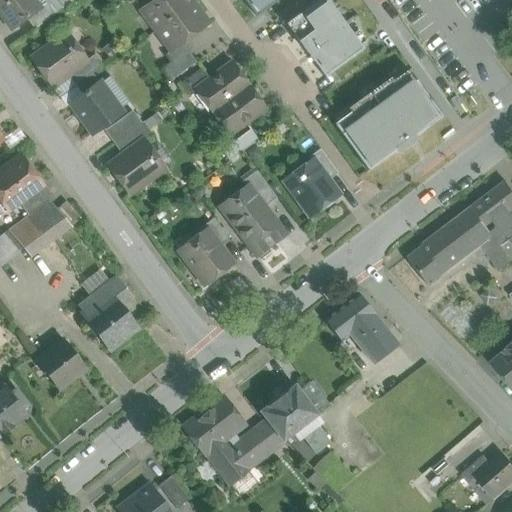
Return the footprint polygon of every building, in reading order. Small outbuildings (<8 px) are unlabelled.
[(0,0),(0,12),(12,29),(26,19),(39,10),(38,9),(46,3),(44,0),(0,0)] [(189,0),(155,0),(141,10),(156,31),(192,4),(189,0)] [(248,0),(243,0),(256,17),(279,0),(272,0),(257,11),(248,0)] [(248,0),(257,11),(272,0),(248,0)] [(316,58),(313,60),(312,61),(325,78),(364,50),(327,0),(319,0),(286,25),(299,42),(314,31),(305,18),(325,4),(358,48),(326,72),(316,58)] [(46,3),(38,9),(39,10),(26,19),(34,30),(55,14),(47,3),(46,3)] [(192,4),(156,31),(171,51),(181,44),(207,25),(192,4)] [(358,48),(325,4),(305,18),(314,31),(299,42),(313,60),(316,58),(326,72),(358,48)] [(51,87),(67,76),(87,61),(78,49),(70,48),(62,37),(31,60),(51,87)] [(196,63),(181,44),(171,51),(166,55),(171,63),(162,70),(170,82),(196,63)] [(94,55),(87,61),(67,76),(75,86),(103,66),(94,55)] [(209,81),(196,90),(196,91),(212,113),(248,86),(232,64),(209,81)] [(200,69),(179,84),(189,97),(196,91),(196,90),(209,81),(200,69)] [(413,134),(416,137),(443,118),(409,70),(392,82),(390,79),(348,110),(350,113),(334,125),(368,172),(396,152),(394,148),(370,166),(345,131),(412,82),(437,117),(413,134)] [(413,134),(437,117),(412,82),(345,131),(370,166),(394,148),(396,152),(397,153),(417,139),(416,137),(413,134)] [(100,83),(70,104),(92,134),(122,112),(100,83)] [(248,86),(212,113),(228,135),(264,108),(248,86)] [(132,111),(105,131),(114,144),(142,124),(141,124),(132,111)] [(142,124),(114,144),(123,156),(144,141),(152,135),(143,122),(141,124),(142,124)] [(19,129),(2,140),(10,150),(26,138),(19,129)] [(251,130),(222,151),(229,161),(258,140),(251,130)] [(309,158),(320,150),(311,137),(300,145),(309,158)] [(123,156),(108,167),(128,194),(159,172),(152,162),(153,153),(144,141),(123,156)] [(338,174),(320,150),(309,158),(311,161),(312,160),(327,181),(338,174)] [(41,186),(20,157),(0,171),(0,196),(6,192),(8,194),(10,192),(18,203),(39,187),(41,186)] [(311,161),(300,169),(298,178),(288,185),(311,216),(338,196),(327,181),(312,160),(311,161)] [(277,198),(256,171),(242,182),(246,187),(247,186),(264,208),(277,198)] [(511,190),(506,182),(472,208),(502,247),(510,241),(511,244),(511,215),(510,213),(511,211),(511,190)] [(264,208),(247,186),(246,187),(236,195),(235,203),(224,212),(257,256),(276,242),(268,232),(277,225),(264,208)] [(39,187),(18,203),(28,216),(49,201),(39,187)] [(18,203),(10,192),(8,194),(6,192),(0,196),(0,198),(8,210),(18,203)] [(28,216),(7,231),(23,249),(29,257),(44,246),(72,226),(57,209),(49,201),(28,216)] [(81,219),(66,201),(57,209),(72,226),(81,219)] [(472,208),(406,258),(428,287),(481,246),(501,271),(511,262),(511,259),(502,247),(472,208)] [(229,239),(214,218),(203,227),(205,230),(206,230),(219,247),(229,239)] [(268,232),(276,242),(285,236),(277,225),(268,232)] [(219,247),(206,230),(205,230),(193,239),(192,247),(182,255),(205,285),(232,265),(219,247)] [(3,234),(19,253),(23,249),(7,231),(3,234)] [(3,234),(0,236),(0,266),(19,253),(3,234)] [(511,244),(510,241),(502,247),(511,259),(511,244)] [(97,304),(109,294),(110,293),(113,291),(107,285),(99,274),(83,287),(91,297),(97,304)] [(133,297),(116,278),(107,285),(113,291),(110,293),(121,307),(133,297)] [(109,294),(97,304),(91,297),(78,307),(82,312),(81,313),(86,319),(85,320),(110,351),(138,329),(121,307),(110,293),(109,294)] [(357,295),(324,320),(341,342),(349,335),(373,365),(398,346),(357,295)] [(63,340),(36,362),(58,390),(85,369),(63,340)] [(511,347),(493,364),(511,385),(511,347)] [(299,393),(316,415),(326,407),(309,385),(299,393)] [(294,386),(260,412),(267,421),(282,441),(289,436),(293,442),(313,427),(320,422),(315,416),(316,415),(299,393),(294,386)] [(19,393),(13,398),(3,387),(0,389),(0,435),(24,417),(19,411),(28,404),(19,393)] [(232,403),(252,427),(263,417),(243,394),(232,403)] [(244,425),(222,397),(182,427),(227,486),(249,469),(247,468),(259,459),(243,439),(239,442),(233,434),(244,425)] [(267,421),(243,439),(259,459),(282,442),(282,441),(267,421)] [(313,427),(293,442),(307,460),(327,445),(313,427)] [(353,478),(330,453),(312,470),(336,493),(353,478)] [(511,464),(502,453),(488,465),(483,459),(463,476),(475,490),(481,484),(494,499),(511,483),(511,464)] [(188,500),(171,476),(158,486),(176,509),(188,500)] [(475,490),(463,476),(456,483),(481,511),(494,499),(481,484),(475,490)] [(149,487),(119,511),(117,508),(116,509),(117,511),(170,511),(149,484),(147,485),(149,487)]
